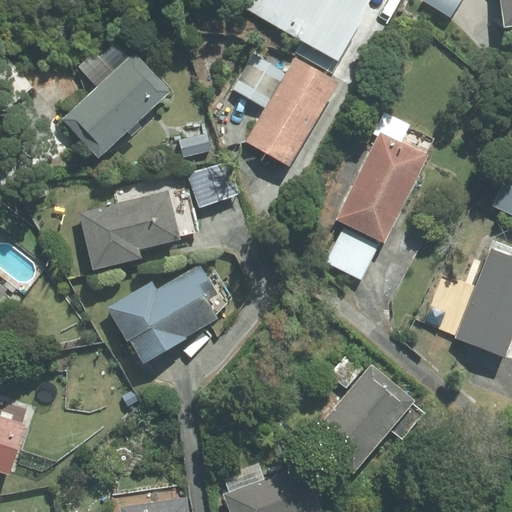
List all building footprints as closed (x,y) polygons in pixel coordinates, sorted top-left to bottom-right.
[(366,18),(375,0),(248,0),(243,9),(307,45),(301,55),(330,72),(335,62),(341,66),(368,19),(366,18)] [(511,0),(502,0),(506,30),(511,29),(511,0)] [(260,45),(255,54),(264,59),(269,50),(260,45)] [(64,121),(102,162),(175,95),(137,53),(64,121)] [(287,76),(254,57),(234,93),(267,112),(248,144),(293,171),(341,88),(296,61),(287,76)] [(0,106),(7,114),(33,91),(8,62),(0,69),(0,106)] [(387,246),(431,159),(404,146),(413,128),(385,113),(373,136),(379,138),(337,221),(387,246)] [(212,130),(180,137),(184,160),(217,153),(212,130)] [(231,160),(189,172),(200,208),(241,195),(231,160)] [(511,165),(492,207),(511,216),(511,165)] [(170,193),(81,214),(95,274),(144,263),(141,253),(182,243),(170,193)] [(379,246),(344,229),(327,264),(362,280),(379,246)] [(511,363),(511,358),(511,259),(492,251),(458,343),(511,363)] [(222,299),(202,266),(159,291),(155,283),(109,310),(130,346),(133,344),(148,369),(191,344),(189,341),(222,322),(212,305),(222,299)] [(0,282),(0,307),(12,292),(0,282)] [(374,367),(313,438),(358,477),(419,406),(374,367)] [(0,473),(14,478),(31,427),(0,416),(0,473)] [(41,447),(46,434),(34,431),(30,444),(41,447)] [(322,511),(305,466),(224,496),(230,511),(322,511)] [(188,511),(187,499),(121,508),(121,511),(188,511)]
